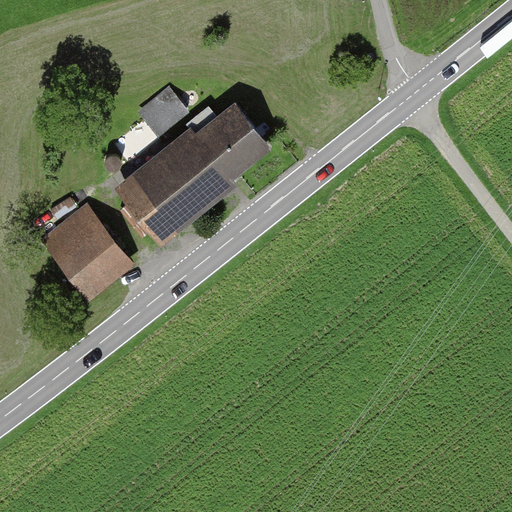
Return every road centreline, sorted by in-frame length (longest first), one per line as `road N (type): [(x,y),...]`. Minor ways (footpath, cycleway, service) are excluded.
road 1 (primary): [(511,19),(0,420)]
road 2 (track): [(382,0),(419,111),(511,232)]
